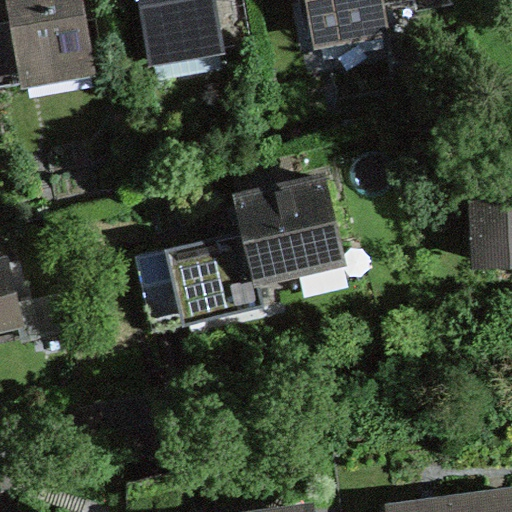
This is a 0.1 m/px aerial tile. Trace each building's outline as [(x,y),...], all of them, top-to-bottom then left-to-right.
[(0,84),(26,80),(24,69),(89,58),(91,69),(93,69),(80,0),(9,0),(13,21),(0,23),(0,84)] [(218,47),(251,41),(243,0),(141,0),(152,58),(154,58),(152,47),(217,36),(218,47)] [(382,0),(309,0),(315,36),(352,30),(354,41),(385,35),(390,64),(424,57),(415,6),(448,0),(447,0),(403,0),(383,4),(382,0)] [(289,152),(230,167),(238,198),(236,198),(244,229),(184,242),(201,319),(265,304),(258,275),(298,266),(295,253),(340,242),(325,178),(297,184),(289,152)] [(511,169),(477,171),(481,260),(511,258),(511,169)] [(6,262),(0,263),(0,321),(18,317),(6,262)] [(127,480),(126,511),(171,511),(195,508),(185,467),(127,480)] [(439,511),(424,511),(423,503),(391,507),(392,511),(511,511),(511,491),(442,501),(444,511),(439,511)]
